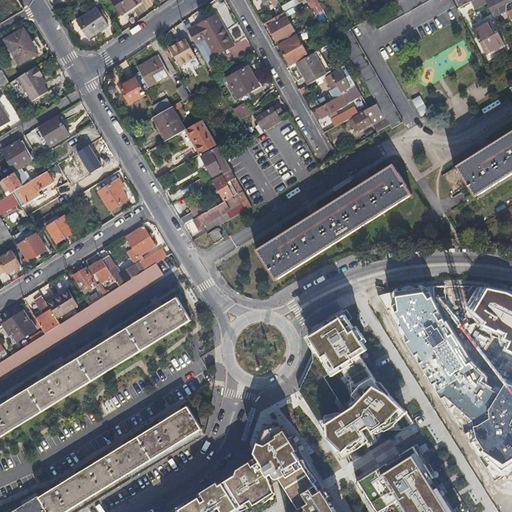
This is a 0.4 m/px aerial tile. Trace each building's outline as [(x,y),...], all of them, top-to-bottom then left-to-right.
[(21,0),(0,0),(0,15),(23,1),(21,0)] [(140,2),(139,0),(112,0),(122,14),(140,2)] [(305,0),(310,8),(319,4),(316,0),(305,0)] [(399,0),(391,5),(373,15),(368,18),(376,29),(427,0),(399,0)] [(484,0),(490,11),(496,8),(500,14),(504,12),(505,8),(503,4),(510,1),(510,0),(484,0)] [(108,27),(96,9),(76,22),(88,39),(108,27)] [(284,11),(265,22),(275,40),(278,39),(280,42),(296,34),(286,17),(292,14),(289,9),(284,11)] [(217,14),(188,31),(195,43),(205,38),(214,55),(234,44),(217,14)] [(484,53),(502,44),(490,21),(472,30),(484,53)] [(38,53),(23,29),(5,39),(19,64),(38,53)] [(388,125),(387,125),(389,128),(402,121),(349,29),(337,35),(346,52),(376,103),(388,125)] [(280,42),(277,44),(289,66),(295,62),(307,55),(296,34),(280,42)] [(179,66),(195,57),(185,39),(169,48),(179,66)] [(295,62),(307,84),(325,74),(313,52),(307,55),(295,62)] [(148,86),(168,75),(158,56),(137,68),(148,86)] [(213,75),(225,68),(221,60),(209,67),(213,75)] [(238,98),(259,86),(248,67),(247,68),(244,63),(233,69),(235,74),(227,78),(238,98)] [(31,101),(51,89),(42,76),(43,75),(38,67),(35,69),(34,68),(17,78),(31,101)] [(348,86),(339,70),(330,74),(339,92),(348,86)] [(0,72),(0,88),(9,84),(1,72),(0,72)] [(145,94),(136,77),(119,86),(129,103),(145,94)] [(189,96),(183,85),(176,88),(183,100),(189,96)] [(355,86),(315,109),(321,119),(338,109),(337,108),(341,106),(340,103),(359,93),(355,86)] [(419,96),(411,100),(419,116),(427,112),(419,96)] [(153,108),(157,115),(171,107),(167,100),(153,108)] [(0,127),(10,121),(0,103),(0,127)] [(371,124),(376,132),(387,125),(388,125),(376,103),(368,108),(348,120),(355,131),(368,123),(369,125),(371,124)] [(263,132),(281,121),(277,115),(278,115),(276,112),(279,110),(276,105),(273,107),(274,108),(256,120),(263,132)] [(157,115),(152,118),(158,128),(160,127),(168,141),(185,131),(172,106),(171,107),(157,115)] [(240,121),(253,113),(249,106),(235,114),(240,121)] [(325,123),(329,130),(344,121),(340,114),(325,123)] [(49,145),(68,134),(57,116),(39,127),(49,145)] [(200,153),(216,144),(203,120),(186,130),(200,153)] [(474,198),(511,173),(511,131),(455,167),(466,185),(474,198)] [(73,147),(77,153),(85,149),(90,145),(87,139),(73,147)] [(14,170),(31,160),(19,140),(2,150),(14,170)] [(220,171),(222,174),(230,169),(224,157),(218,147),(201,156),(212,176),(220,171)] [(175,159),(179,166),(188,160),(185,153),(175,159)] [(411,195),(392,165),(256,250),(275,281),(411,195)] [(466,185),(455,167),(441,176),(452,194),(466,185)] [(0,181),(0,185),(7,197),(30,182),(21,168),(0,181)] [(195,218),(192,220),(198,229),(203,226),(226,212),(230,218),(251,206),(230,169),(222,174),(211,180),(224,201),(204,213),(195,218)] [(7,197),(0,200),(0,214),(19,203),(21,207),(40,196),(38,192),(52,183),(46,172),(30,182),(7,197)] [(121,188),(124,187),(119,179),(98,192),(109,210),(127,199),(121,188)] [(189,208),(191,211),(195,218),(204,213),(198,203),(189,208)] [(180,218),(184,224),(192,220),(195,218),(191,211),(180,218)] [(203,226),(206,232),(215,227),(230,218),(226,212),(203,226)] [(57,243),(77,231),(66,214),(47,226),(57,243)] [(0,243),(9,238),(0,219),(0,243)] [(144,224),(126,236),(133,247),(138,255),(156,244),(144,224)] [(28,237),(20,242),(30,260),(48,249),(38,231),(36,232),(33,228),(26,233),(28,237)] [(26,233),(24,229),(15,234),(20,242),(28,237),(26,233)] [(207,234),(213,244),(222,238),(216,229),(207,234)] [(138,255),(133,247),(128,250),(133,258),(138,255)] [(151,256),(155,263),(166,255),(162,249),(151,256)] [(14,250),(0,258),(0,259),(9,274),(23,265),(14,250)] [(110,254),(103,258),(109,267),(116,263),(110,254)] [(109,267),(103,258),(90,266),(94,271),(96,270),(103,282),(114,275),(109,267)] [(130,279),(147,268),(142,259),(115,276),(120,285),(130,279)] [(0,375),(161,274),(155,263),(147,268),(130,279),(120,285),(103,296),(88,305),(58,325),(43,334),(11,354),(7,357),(1,361),(0,361),(0,375)] [(96,284),(85,267),(73,275),(84,292),(96,284)] [(48,301),(57,315),(58,317),(79,304),(69,287),(48,301)] [(100,291),(85,300),(88,305),(103,296),(100,291)] [(48,301),(43,294),(35,299),(43,313),(36,317),(41,325),(57,315),(48,301)] [(176,297),(127,327),(141,350),(190,319),(176,297)] [(311,344),(320,361),(352,343),(331,307),(292,329),(305,349),(311,344)] [(16,343),(37,329),(32,320),(31,320),(24,311),(4,324),(16,343)] [(141,350),(127,327),(103,342),(78,357),(92,380),(141,350)] [(490,330),(497,342),(453,368),(469,395),(511,370),(511,332),(503,338),(497,327),(490,330)] [(92,380),(78,357),(29,387),(43,410),(81,387),(92,380)] [(365,378),(356,382),(337,399),(310,419),(310,430),(323,443),(334,453),(383,429),(399,428),(411,421),(403,411),(375,376),(365,378)] [(0,435),(43,410),(29,387),(0,404),(0,435)] [(136,436),(150,459),(200,428),(186,405),(136,436)] [(484,416),(487,421),(501,414),(497,408),(484,416)] [(281,443),(267,423),(258,429),(260,432),(249,439),(243,437),(239,447),(245,459),(165,511),(223,511),(245,499),(248,504),(261,487),(251,471),(255,467),(258,471),(261,473),(287,461),(278,446),(281,443)] [(87,466),(101,489),(110,484),(150,459),(136,436),(87,466)] [(448,511),(403,444),(367,468),(396,511),(448,511)] [(37,496),(47,511),(63,511),(101,489),(87,466),(37,496)] [(307,511),(337,511),(325,491),(316,496),(313,490),(306,494),(311,504),(308,506),(309,510),(307,511)] [(47,511),(37,496),(36,495),(8,511),(47,511)]
